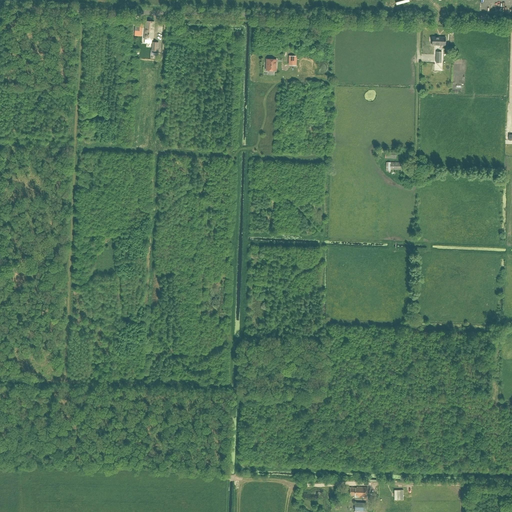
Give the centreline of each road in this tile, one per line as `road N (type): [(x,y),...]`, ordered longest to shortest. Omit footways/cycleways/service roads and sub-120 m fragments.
road 1 (unclassified): [(511,21),(0,7)]
road 2 (track): [(511,485),(378,482)]
road 3 (track): [(419,18),(415,150)]
